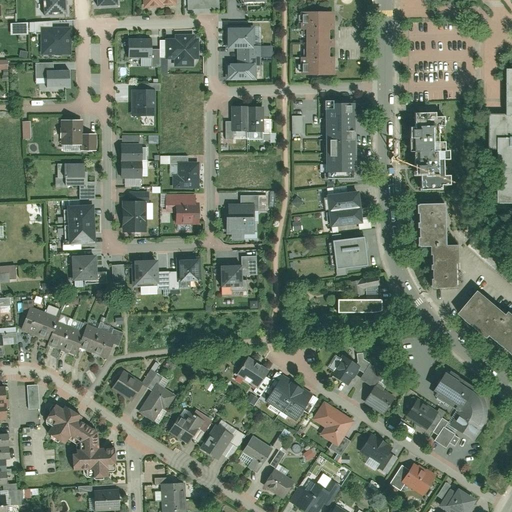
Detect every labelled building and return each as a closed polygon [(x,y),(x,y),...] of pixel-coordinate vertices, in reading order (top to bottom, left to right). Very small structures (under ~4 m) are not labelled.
[(42,0),(43,16),(67,15),(65,0),(42,0)] [(218,0),(185,0),(186,14),(210,13),(210,9),(218,9),(218,0)] [(328,10),(303,11),(303,32),(328,32),(328,10)] [(40,32),(40,54),(70,54),(69,27),(50,27),(50,22),(32,22),(33,33),(40,32)] [(10,35),(27,34),(27,23),(9,23),(10,35)] [(255,26),(225,26),(225,50),(236,50),(236,56),(251,56),(251,48),(255,48),(255,26)] [(328,32),(303,32),(303,54),(329,54),(328,32)] [(174,58),(174,67),(196,66),(195,34),(174,35),(174,41),(165,41),(166,58),(174,58)] [(129,42),(130,61),(153,60),(153,69),(161,68),(160,51),(152,51),(152,41),(129,42)] [(329,54),(303,54),(303,76),(329,75),(329,54)] [(251,56),(236,56),(236,64),(225,64),(225,81),(255,80),(255,63),(251,63),(251,56)] [(0,78),(8,78),(7,61),(0,61),(0,78)] [(43,78),(43,88),(68,87),(67,71),(52,71),(52,63),(34,63),(34,78),(43,78)] [(498,115),(490,115),(490,149),(500,149),(500,202),(511,202),(511,71),(507,71),(507,115),(498,115)] [(136,84),(135,117),(154,118),(155,85),(136,84)] [(353,102),(327,102),(327,121),(353,120),(353,102)] [(246,106),(230,106),(230,121),(225,122),(225,140),(232,140),(232,132),(247,132),(246,106)] [(417,175),(417,191),(438,191),(438,186),(446,185),(446,176),(441,176),(441,161),(446,161),(446,150),(442,150),(442,142),(436,142),(435,126),(441,126),(440,117),(432,117),(432,112),(410,113),(411,131),(407,131),(408,168),(413,168),(413,175),(417,175)] [(302,134),(302,115),(291,115),(291,134),(302,134)] [(81,120),(60,120),(60,146),(75,146),(75,152),(95,151),(95,134),(82,134),(81,120)] [(353,120),(327,121),(327,139),(353,139),(353,120)] [(353,139),(327,139),(327,158),(354,158),(353,139)] [(121,144),(120,177),(140,177),(141,144),(121,144)] [(172,176),(172,188),(199,187),(198,161),(187,162),(187,156),(169,157),(169,165),(176,165),(176,176),(172,176)] [(354,158),(327,158),(328,176),(354,176),(354,158)] [(63,164),(63,186),(79,186),(79,199),(94,199),(94,185),(84,185),(84,164),(63,164)] [(358,191),(325,195),(327,211),(360,208),(358,191)] [(173,224),(199,224),(199,194),(173,194),(173,224)] [(231,205),(232,238),(257,237),(255,195),(240,195),(241,205),(231,205)] [(122,201),(122,232),(147,231),(147,222),(153,222),(153,209),(147,209),(147,201),(122,201)] [(93,205),(64,205),(64,224),(93,224),(93,205)] [(428,250),(429,290),(457,290),(456,248),(444,248),(443,207),(414,208),(415,250),(428,250)] [(360,208),(327,211),(329,228),(362,224),(360,208)] [(93,224),(64,224),(65,244),(93,243),(93,224)] [(331,236),(336,276),(345,275),(344,269),(368,266),(364,237),(341,240),(340,234),(331,236)] [(94,254),(69,255),(71,282),(85,281),(85,285),(105,284),(104,272),(95,273),(94,254)] [(241,265),(218,266),(219,289),(242,288),(241,277),(256,276),(255,257),(240,257),(241,265)] [(178,271),(167,272),(168,285),(195,284),(194,258),(177,259),(178,271)] [(155,262),(132,263),(133,287),(168,285),(167,272),(156,272),(155,262)] [(123,264),(111,265),(112,284),(124,283),(123,264)] [(362,288),(379,285),(377,276),(349,282),(352,297),(363,295),(362,288)] [(478,294),(458,318),(486,342),(489,338),(511,357),(511,316),(510,315),(507,319),(478,294)] [(375,312),(381,311),(382,300),(337,300),(337,313),(369,313),(375,312)] [(78,348),(106,358),(114,337),(85,326),(82,334),(56,324),(58,318),(32,309),(24,331),(48,340),(46,346),(75,356),(78,348)] [(358,368),(343,358),(332,375),(347,385),(358,368)] [(249,359),(238,376),(256,388),(267,371),(249,359)] [(456,409),(435,441),(447,448),(450,444),(454,447),(463,432),(472,438),(487,415),(489,410),(489,405),(487,402),(485,398),(444,372),(431,392),(456,409)] [(120,374),(111,389),(131,401),(140,385),(120,374)] [(281,377),(267,401),(281,410),(296,386),(281,377)] [(157,383),(138,412),(153,422),(162,409),(165,411),(176,395),(157,383)] [(27,409),(39,409),(37,384),(26,385),(27,409)] [(296,386),(281,410),(296,419),(311,395),(296,386)] [(365,403),(382,415),(393,399),(375,388),(365,403)] [(415,401),(407,417),(428,428),(436,412),(415,401)] [(322,402),(312,419),(325,427),(320,435),(337,446),(353,422),(322,402)] [(51,422),(44,432),(61,444),(67,436),(77,443),(78,451),(68,452),(69,465),(85,464),(86,475),(101,475),(101,466),(111,466),(110,447),(94,448),(93,431),(76,419),(77,417),(62,407),(60,410),(52,405),(44,417),(51,422)] [(169,433),(186,445),(194,434),(191,432),(200,419),(190,413),(182,424),(177,420),(169,433)] [(215,425),(199,449),(215,460),(231,437),(215,425)] [(278,450),(290,432),(283,428),(272,446),(278,450)] [(236,460),(257,472),(270,450),(250,437),(236,460)] [(361,453),(378,466),(389,451),(372,438),(361,453)] [(302,454),(307,461),(314,455),(309,449),(302,454)] [(403,482),(423,494),(434,478),(414,465),(403,482)] [(273,470),(263,488),(282,499),(292,481),(273,470)] [(182,483),(160,483),(161,500),(183,500),(182,483)] [(293,504),(307,511),(312,511),(325,490),(314,484),(309,493),(301,489),(293,504)] [(120,509),(119,490),(95,492),(96,511),(120,509)] [(445,506),(454,511),(466,511),(474,501),(456,490),(445,506)] [(183,511),(183,500),(161,500),(161,511),(183,511)]
